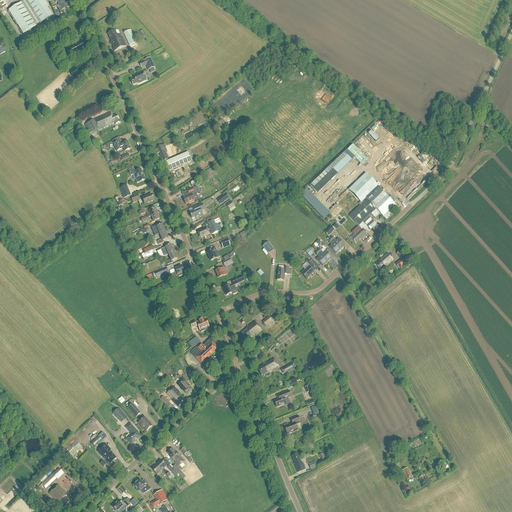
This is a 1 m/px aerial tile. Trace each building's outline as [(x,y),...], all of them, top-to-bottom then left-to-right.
[(43,0),(26,0),(41,23),(52,16),(48,9),(49,9),(43,0)] [(67,2),(59,5),(60,8),(58,9),(61,14),(65,13),(64,10),(70,8),(67,2)] [(21,4),(9,11),(23,34),(35,27),(21,4)] [(123,32),(129,46),(136,43),(130,31),(127,32),(126,30),(123,32)] [(108,34),(108,35),(111,42),(110,43),(111,46),(111,45),(112,45),(113,48),(112,48),(114,52),(126,46),(121,35),(120,36),(119,32),(118,32),(118,31),(117,31),(116,31),(115,31),(115,32),(115,31),(108,34)] [(78,52),(84,49),(81,44),(78,45),(77,44),(65,51),(69,58),(79,53),(78,52)] [(144,62),(148,71),(155,68),(151,59),(144,62)] [(78,65),(69,73),(74,78),(71,81),(76,87),(81,83),(88,77),(85,73),(78,65)] [(137,85),(147,81),(143,72),(133,77),(134,79),(130,81),(133,86),(137,85)] [(115,126),(119,124),(120,123),(117,116),(115,117),(113,117),(111,114),(110,114),(99,119),(94,121),(95,121),(85,125),(89,135),(103,129),(114,124),(115,126)] [(81,137),(87,135),(85,125),(78,127),(81,137)] [(122,145),(121,141),(113,144),(116,152),(123,150),(124,153),(130,150),(127,143),(122,145)] [(167,152),(164,145),(162,146),(161,146),(157,148),(158,149),(156,150),(157,154),(159,153),(160,155),(159,155),(161,161),(168,159),(165,153),(167,152)] [(347,151),(360,164),(366,158),(353,145),(347,151)] [(188,153),(169,161),(173,171),(192,163),(188,153)] [(135,173),(133,169),(128,171),(131,177),(133,176),(137,184),(145,181),(143,178),(144,178),(141,170),(135,173)] [(359,188),(358,187),(360,185),(355,181),(352,185),(357,190),(359,188)] [(375,219),(380,214),(383,217),(386,220),(398,209),(383,192),(383,193),(374,185),(362,196),(363,197),(351,208),(354,212),(349,217),(358,227),(359,227),(359,226),(362,223),(370,231),(376,225),(369,217),(371,215),(375,219)] [(119,189),(123,199),(130,196),(126,186),(119,189)] [(344,201),(354,192),(350,188),(340,197),(344,201)] [(186,205),(195,202),(194,201),(192,196),(193,196),(195,195),(194,193),(193,189),(188,191),(189,195),(186,196),(183,198),(186,205)] [(220,205),(228,199),(229,199),(225,194),(217,201),(220,205)] [(130,198),(133,203),(138,202),(137,201),(140,200),(138,195),(130,198)] [(143,200),(145,205),(154,202),(152,196),(143,200)] [(302,201),(316,214),(320,210),(322,211),(324,208),(322,207),(323,206),(321,204),(320,206),(315,201),(316,200),(311,196),(308,199),(310,201),(308,203),(303,199),(302,201)] [(226,206),(229,211),(234,207),(231,203),(226,206)] [(195,217),(196,220),(203,216),(201,211),(204,209),(202,204),(193,208),(194,211),(190,213),(192,219),(195,217)] [(332,205),(324,214),(329,218),(337,209),(332,205)] [(143,218),(141,219),(142,221),(144,220),(149,218),(151,217),(157,215),(155,209),(149,212),(150,214),(147,216),(147,217),(143,218)] [(160,220),(157,215),(151,217),(154,223),(160,220)] [(204,229),(198,232),(201,239),(211,234),(212,235),(220,232),(217,224),(221,222),(219,219),(207,223),(203,226),(204,229)] [(151,228),(152,231),(155,237),(159,235),(165,232),(162,225),(158,227),(157,226),(151,228)] [(361,239),(367,234),(359,226),(359,227),(358,227),(352,232),(353,234),(350,237),(356,244),(360,241),(359,240),(361,239)] [(334,231),(330,227),(324,233),(328,237),(334,231)] [(164,241),(168,239),(165,232),(159,235),(161,240),(157,242),(159,245),(164,243),(164,241)] [(330,240),(341,250),(345,246),(338,239),(336,241),(332,237),(330,239),(330,240)] [(328,241),(327,241),(328,242),(332,245),(331,245),(329,248),(336,255),(341,250),(330,240),(330,239),(328,238),(326,240),(328,241)] [(220,242),(223,249),(230,246),(227,239),(220,242)] [(268,254),(273,250),(268,243),(262,247),(268,254)] [(164,257),(168,255),(174,253),(171,245),(166,247),(165,248),(160,250),(164,257)] [(217,259),(220,257),(218,252),(217,252),(215,248),(213,250),(213,251),(207,253),(210,262),(217,259)] [(156,254),(154,249),(144,254),(146,258),(156,254)] [(319,250),(317,252),(328,262),(332,258),(325,251),(323,254),(319,250)] [(396,255),(400,259),(406,255),(402,250),(396,255)] [(319,258),(316,260),(323,267),(328,262),(317,252),(315,254),(319,258)] [(172,262),(177,260),(174,253),(168,255),(171,260),(166,262),(168,265),(173,263),(172,262)] [(387,266),(393,261),(387,254),(382,258),(382,259),(375,265),(380,270),(386,265),(387,266)] [(222,263),(224,267),(232,263),(229,259),(222,263)] [(401,259),(395,265),(400,270),(406,265),(401,259)] [(309,260),(309,261),(308,260),(307,260),(306,262),(307,263),(302,267),(305,270),(301,273),(306,279),(314,272),(311,269),(315,266),(310,261),(309,260)] [(171,270),(169,271),(169,272),(171,275),(176,272),(176,273),(177,275),(178,275),(179,278),(182,276),(181,274),(184,272),(181,266),(175,269),(174,268),(171,270)] [(288,268),(283,267),(279,266),(278,270),(277,280),(284,281),(284,274),(288,275),(288,268)] [(224,276),(227,275),(224,268),(221,269),(220,269),(215,271),(218,279),(224,276)] [(167,269),(155,274),(156,277),(168,272),(167,269)] [(229,286),(223,289),(226,296),(232,293),(233,295),(238,293),(235,285),(230,288),(229,286)] [(272,322),(269,317),(262,323),(266,327),(268,326),(272,322)] [(202,321),(196,324),(195,322),(190,324),(192,329),(197,326),(200,333),(205,331),(204,330),(208,328),(205,321),(202,322),(202,321)] [(255,336),(262,331),(254,322),(247,328),(248,329),(241,334),(247,341),(254,335),(255,336)] [(194,339),(188,344),(192,349),(198,345),(194,339)] [(196,347),(190,353),(192,355),(201,365),(217,350),(214,346),(216,344),(211,340),(203,348),(202,346),(198,349),(196,347)] [(263,375),(263,376),(278,368),(273,359),(266,363),(266,365),(258,369),(261,376),(263,375)] [(283,369),(286,373),(293,369),(290,365),(283,369)] [(176,383),(184,392),(191,387),(183,378),(176,383)] [(171,401),(178,408),(185,401),(181,397),(178,394),(179,393),(173,387),(166,394),(172,400),(171,401)] [(276,408),(285,405),(286,405),(288,403),(286,398),(291,396),(288,391),(278,395),(280,400),(278,400),(274,402),(276,408)] [(160,400),(168,409),(171,405),(164,397),(160,400)] [(136,418),(141,413),(132,404),(128,408),(136,418)] [(302,408),(290,412),(291,415),(296,414),(296,416),(304,414),(305,419),(311,417),(309,409),(303,411),(302,408)] [(121,423),(123,421),(127,418),(125,415),(120,409),(113,414),(119,420),(121,423)] [(284,428),(287,435),(298,431),(296,426),(300,425),(299,422),(300,422),(298,417),(291,420),(292,424),(284,428)] [(138,424),(146,433),(152,427),(144,419),(138,424)] [(140,438),(138,434),(130,425),(126,429),(132,435),(130,436),(128,435),(125,437),(127,439),(125,441),(128,444),(129,443),(132,445),(140,438)] [(102,433),(91,443),(95,448),(106,437),(102,433)] [(82,449),(76,441),(65,450),(72,458),(82,449)] [(98,452),(103,458),(110,451),(111,450),(106,444),(98,452)] [(172,450),(168,454),(171,458),(170,458),(176,464),(175,464),(178,468),(184,462),(180,457),(179,457),(176,453),(175,453),(172,450)] [(117,459),(110,451),(103,458),(108,463),(109,462),(110,464),(117,459)] [(301,464),(297,454),(292,456),(295,463),(293,464),(297,473),(306,470),(303,463),(301,464)] [(160,460),(155,464),(161,471),(168,478),(170,476),(167,471),(166,472),(164,469),(166,467),(162,462),(160,460)] [(309,465),(311,471),(318,468),(315,462),(309,465)] [(448,469),(445,463),(439,467),(441,470),(442,469),(443,472),(448,469)] [(157,476),(161,471),(155,464),(151,469),(157,476)] [(175,476),(178,474),(177,474),(176,471),(172,468),(170,465),(169,465),(167,468),(175,476)] [(413,477),(408,468),(402,472),(404,476),(405,476),(407,480),(413,477)] [(58,480),(64,474),(59,469),(53,475),(52,474),(42,485),(46,489),(56,479),(58,480)] [(405,482),(400,472),(393,475),(396,479),(398,478),(401,483),(405,482)] [(419,478),(422,484),(427,482),(426,479),(424,476),(419,478)] [(142,494),(143,494),(143,495),(146,493),(151,489),(148,484),(144,480),(142,483),(139,480),(133,486),(139,493),(140,492),(142,494)] [(59,503),(64,508),(70,502),(66,498),(67,496),(64,494),(65,493),(59,486),(49,494),(58,504),(59,503)] [(154,496),(157,500),(153,502),(156,507),(159,505),(160,506),(169,500),(162,491),(154,496)] [(130,505),(132,503),(128,499),(126,500),(121,504),(119,501),(112,507),(117,511),(125,505),(128,507),(130,505)]
